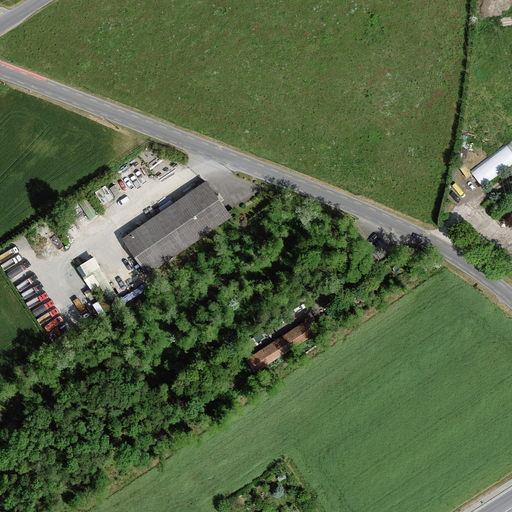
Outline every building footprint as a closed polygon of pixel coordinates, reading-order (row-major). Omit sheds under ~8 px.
[(511,140),(472,167),(482,183),(511,162),(511,140)] [(228,211),(206,180),(123,237),(148,273),(231,216),(228,211)] [(104,201),(113,197),(108,185),(99,189),(104,201)] [(79,202),(90,219),(99,212),(88,196),(79,202)] [(80,261),(97,302),(115,295),(98,254),(80,261)] [(345,315),(339,307),(328,317),(334,324),(345,315)] [(320,330),(312,317),(248,358),(256,371),(320,330)]
